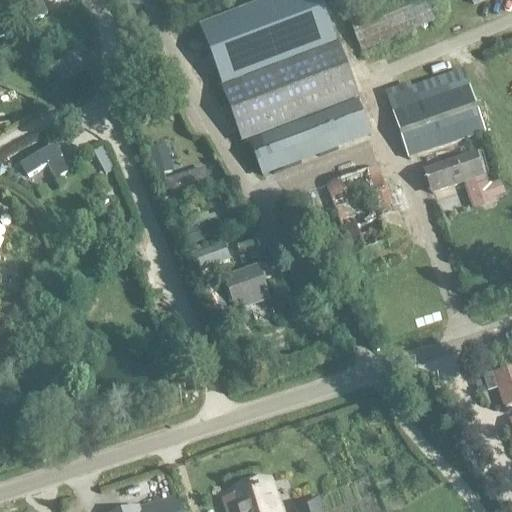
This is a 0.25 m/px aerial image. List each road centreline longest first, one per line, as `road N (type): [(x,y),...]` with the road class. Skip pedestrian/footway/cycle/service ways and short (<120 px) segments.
road 1 (residential): [(374,374),(244,187),(148,0)]
road 2 (unclassified): [(225,422),(0,496)]
road 3 (unclassified): [(225,422),(374,374)]
road 4 (unclassified): [(374,374),(511,328)]
